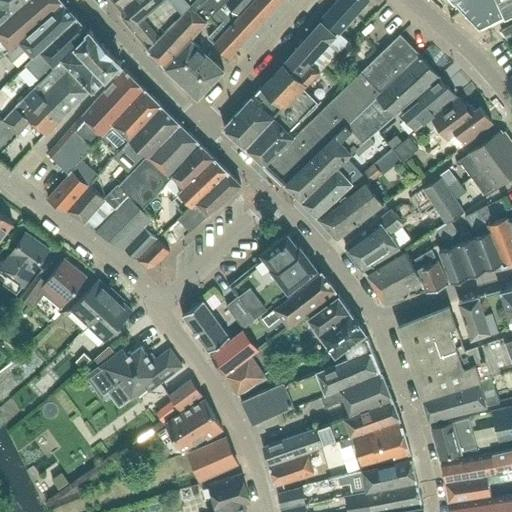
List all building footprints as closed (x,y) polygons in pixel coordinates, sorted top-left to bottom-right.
[(0,0),(0,21),(23,0),(0,0)] [(63,2),(60,0),(23,0),(0,21),(0,37),(4,43),(0,47),(0,53),(2,56),(4,54),(63,2)] [(118,0),(128,11),(120,19),(147,48),(193,0),(118,0)] [(212,17),(227,0),(193,0),(147,48),(164,66),(191,39),(207,22),(212,17)] [(213,42),(228,56),(280,0),(227,0),(212,17),(219,24),(225,30),(213,42)] [(366,0),(338,0),(323,17),(339,31),(366,0)] [(511,0),(451,0),(476,25),(477,26),(478,27),(480,27),(481,27),(483,27),(484,27),(485,26),(511,14),(511,0)] [(29,58),(75,16),(63,2),(4,54),(10,60),(21,49),(29,58)] [(40,80),(87,29),(75,16),(29,58),(37,67),(32,72),(40,80)] [(370,34),(377,40),(393,24),(387,18),(370,34)] [(295,75),(308,61),(335,34),(319,20),(281,62),(295,75)] [(219,24),(208,37),(213,42),(225,30),(219,24)] [(15,105),(2,120),(19,135),(32,121),(46,133),(90,88),(92,90),(120,64),(87,29),(40,80),(15,105)] [(319,111),(265,164),(284,182),(342,127),(344,128),(420,55),(418,53),(399,34),(379,53),(319,111)] [(308,61),(318,72),(348,41),(341,34),(339,37),(335,34),(308,61)] [(180,81),(206,53),(191,39),(164,66),(180,81)] [(206,53),(180,81),(196,96),(222,69),(206,53)] [(342,127),(284,182),(286,185),(300,199),(315,185),(346,157),(350,154),(353,151),(368,138),(372,135),(416,94),(438,75),(420,55),(344,128),(342,127)] [(304,85),(318,72),(308,61),(295,75),(281,62),(260,86),(283,107),(290,100),(294,96),(304,85)] [(71,170),(85,153),(99,138),(114,122),(145,89),(123,67),(96,99),(63,136),(49,154),(71,170)] [(433,87),(401,114),(413,129),(455,94),(444,82),(435,90),(433,87)] [(290,100),(283,107),(261,129),(244,146),(264,164),(292,136),(287,132),(304,115),(319,100),(304,85),(294,96),(290,100)] [(283,107),(260,86),(225,124),(225,129),(244,146),(261,129),(283,107)] [(145,89),(114,122),(123,130),(130,138),(134,133),(160,104),(145,89)] [(0,121),(2,120),(15,105),(0,90),(0,121)] [(464,143),(492,123),(479,106),(475,109),(471,104),(466,107),(459,97),(431,117),(447,139),(456,133),(464,143)] [(134,133),(130,138),(118,151),(114,156),(129,171),(145,154),(177,122),(160,104),(134,133)] [(129,196),(141,208),(170,176),(168,174),(197,141),(177,122),(145,154),(129,171),(117,185),(129,196)] [(471,176),(511,148),(499,130),(458,159),(471,176)] [(391,137),(386,141),(391,147),(401,140),(398,136),(395,133),(391,137)] [(392,150),(402,162),(418,148),(408,137),(392,150)] [(368,138),(353,151),(357,157),(372,143),(368,138)] [(184,188),(214,158),(201,145),(180,164),(177,170),(172,175),(184,188)] [(511,148),(471,176),(483,193),(493,186),(494,187),(511,174),(511,148)] [(315,185),(300,199),(316,214),(320,210),(329,201),(349,185),(351,183),(362,174),(346,157),(315,185)] [(214,158),(184,188),(179,192),(192,205),(227,171),(214,158)] [(81,162),(48,197),(64,208),(68,204),(85,184),(87,185),(89,183),(96,175),(81,162)] [(320,210),(316,214),(317,216),(338,237),(383,203),(379,197),(370,185),(367,182),(380,171),(374,163),(362,174),(351,183),(349,185),(329,201),(320,210)] [(227,171),(192,205),(182,215),(178,219),(190,231),(239,183),(227,171)] [(440,176),(422,188),(445,221),(463,210),(455,199),(450,191),(446,185),(440,176)] [(456,178),(446,185),(450,191),(461,184),(456,178)] [(84,222),(105,197),(89,183),(87,185),(85,184),(68,204),(64,208),(84,222)] [(455,199),(466,191),(461,184),(450,191),(455,199)] [(123,247),(143,226),(151,218),(141,208),(129,196),(96,230),(123,247)] [(93,229),(114,207),(105,197),(84,222),(93,229)] [(486,224),(502,262),(503,265),(511,262),(511,228),(508,218),(508,217),(492,222),(486,204),(465,216),(473,228),(475,227),(486,224)] [(365,270),(401,248),(390,232),(402,223),(391,209),(344,245),(365,270)] [(0,235),(12,220),(0,211),(0,235)] [(448,233),(449,236),(457,232),(449,221),(436,229),(440,236),(448,233)] [(473,237),(485,269),(502,262),(486,224),(475,227),(478,235),(473,237)] [(143,226),(123,247),(134,256),(154,237),(143,226)] [(457,243),(468,276),(485,269),(473,237),(471,238),(468,230),(459,234),(462,241),(457,243)] [(0,266),(22,283),(48,248),(25,231),(0,264),(0,266)] [(229,284),(237,295),(255,317),(317,268),(299,245),(298,246),(287,232),(260,253),(263,257),(250,268),(229,284)] [(468,276),(457,243),(452,245),(449,236),(448,233),(440,236),(442,239),(445,247),(437,250),(451,282),(468,276)] [(155,264),(169,251),(157,239),(137,258),(146,267),(155,264)] [(412,265),(410,260),(404,249),(366,272),(375,287),(412,265)] [(410,260),(412,265),(420,281),(425,291),(447,283),(434,257),(431,249),(410,260)] [(37,274),(21,296),(33,306),(44,293),(60,306),(60,307),(85,275),(63,257),(45,280),(37,274)] [(420,281),(412,265),(375,287),(384,302),(388,300),(391,304),(404,299),(401,293),(420,281)] [(287,325),(334,289),(320,271),(260,319),(266,326),(280,315),(287,325)] [(86,327),(116,294),(98,278),(68,311),(86,327)] [(511,286),(501,289),(510,324),(511,323),(511,286)] [(470,337),(486,332),(486,333),(510,324),(501,289),(500,289),(500,287),(459,302),(470,337)] [(116,294),(86,327),(102,342),(132,310),(116,294)] [(334,353),(365,331),(337,294),(307,316),(316,327),(334,353)] [(237,295),(225,305),(243,327),(255,317),(237,295)] [(208,351),(229,335),(203,299),(182,315),(208,351)] [(504,373),(511,370),(511,329),(500,334),(501,337),(464,349),(449,305),(397,326),(421,398),(488,377),(489,380),(491,379),(489,374),(503,370),(504,373)] [(241,329),(209,354),(224,373),(256,348),(241,329)] [(251,422),(293,403),(316,395),(380,369),(366,335),(344,350),(347,357),(316,370),(283,383),(282,380),(240,399),(251,422)] [(108,346),(94,358),(98,365),(114,354),(108,346)] [(114,354),(98,365),(115,387),(109,392),(117,404),(131,395),(144,385),(148,390),(182,366),(169,348),(151,361),(140,346),(126,356),(121,349),(114,354)] [(249,356),(223,374),(237,395),(264,376),(249,356)] [(349,413),(390,396),(381,372),(320,396),(324,405),(343,397),(349,413)] [(511,376),(495,378),(497,393),(511,391),(511,376)] [(488,377),(421,398),(429,418),(497,397),(491,379),(489,380),(488,377)] [(169,394),(179,409),(201,393),(191,378),(169,394)] [(222,428),(205,398),(165,421),(181,449),(205,435),(206,438),(222,428)] [(342,437),(368,428),(398,417),(391,398),(262,446),(268,463),(305,450),(342,437)] [(300,415),(322,407),(320,399),(297,407),(300,415)] [(511,405),(489,411),(498,443),(511,439),(511,405)] [(469,450),(477,448),(470,416),(431,426),(438,456),(468,448),(469,450)] [(398,417),(368,428),(342,437),(344,444),(353,442),(362,469),(410,456),(398,417)] [(189,452),(199,478),(237,463),(225,436),(189,452)] [(511,445),(493,451),(499,469),(511,467),(511,445)] [(313,473),(305,450),(268,463),(271,474),(275,485),(313,473)] [(444,480),(499,469),(493,451),(483,453),(462,456),(439,460),(444,480)] [(366,490),(416,479),(410,456),(362,469),(339,475),(327,478),(328,486),(364,478),(366,490)] [(511,467),(499,469),(444,480),(447,499),(489,492),(487,479),(492,478),(492,480),(511,477),(511,467)] [(216,510),(233,506),(249,501),(241,473),(208,483),(216,510)] [(416,479),(366,490),(365,490),(367,499),(347,503),(348,511),(374,511),(422,503),(416,479)] [(280,509),(304,504),(301,485),(276,490),(280,509)] [(511,511),(511,493),(448,504),(449,511),(511,511)]
